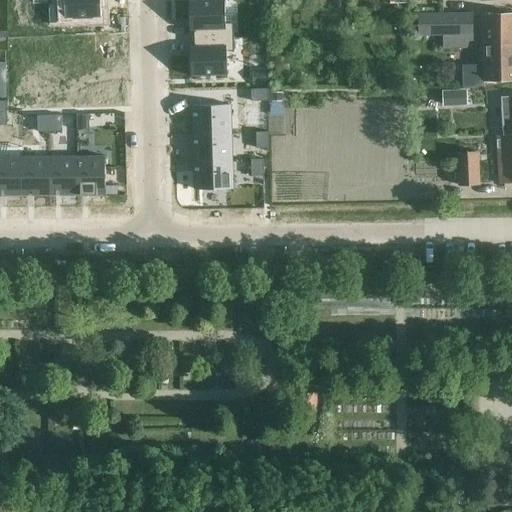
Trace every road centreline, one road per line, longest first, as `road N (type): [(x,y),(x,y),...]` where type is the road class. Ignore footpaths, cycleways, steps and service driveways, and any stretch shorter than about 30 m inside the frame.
road 1 (residential): [(152,235),(511,231)]
road 2 (residential): [(146,0),(152,235)]
road 3 (residential): [(0,237),(152,235)]
